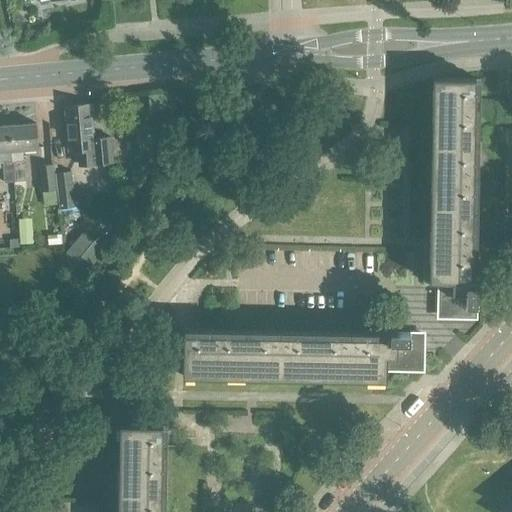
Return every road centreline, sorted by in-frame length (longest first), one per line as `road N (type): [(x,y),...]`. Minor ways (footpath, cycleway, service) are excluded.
road 1 (tertiary): [(0,82),(293,54)]
road 2 (unclassified): [(352,511),(511,335)]
road 3 (tertiary): [(293,54),(374,65),(464,43)]
road 4 (tertiary): [(464,43),(375,35),(293,54)]
